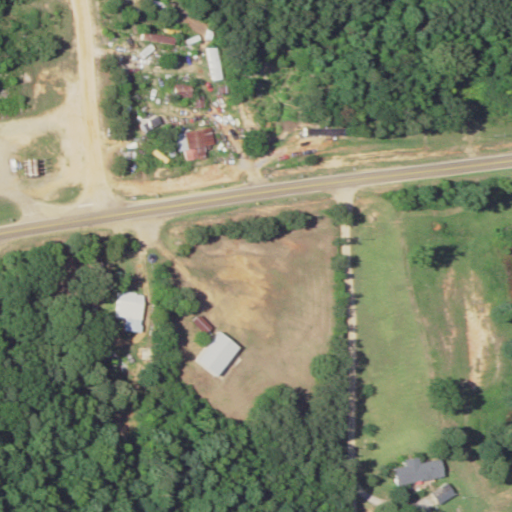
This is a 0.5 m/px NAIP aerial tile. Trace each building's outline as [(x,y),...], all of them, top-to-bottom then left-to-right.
[(0,65),(0,103),(13,103),(13,65),(0,65)] [(175,99),(189,99),(189,85),(175,85),(175,99)] [(475,99),(426,99),(426,110),(475,110),(475,99)] [(253,134),(260,131),(252,100),(244,103),(253,134)] [(213,145),(209,127),(173,135),(177,153),(213,145)] [(131,307),(132,294),(111,291),(109,305),(131,307)] [(201,376),(227,347),(208,330),(182,359),(201,376)] [(409,463),(407,457),(393,460),(395,466),(383,468),(386,486),(435,476),(431,458),(409,463)] [(446,495),(440,483),(422,491),(428,503),(446,495)]
